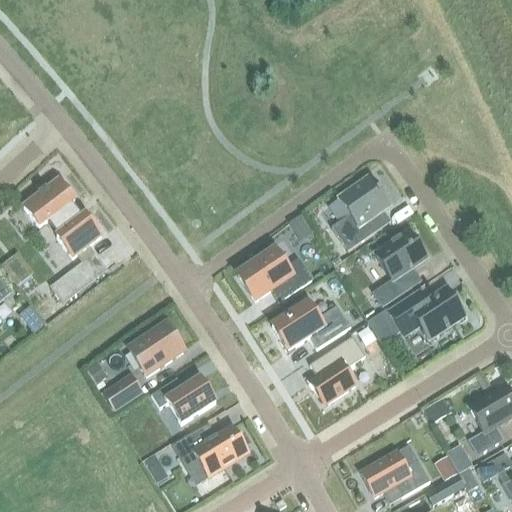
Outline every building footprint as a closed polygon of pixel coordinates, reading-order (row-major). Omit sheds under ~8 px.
[(331,231),(348,255),(372,238),(365,227),(390,210),(386,205),(389,203),(381,192),(378,194),(369,181),(338,202),(349,219),(331,231)] [(72,262),(101,240),(85,219),(83,221),(72,207),(74,205),(59,184),(47,193),(46,192),(38,197),(39,199),(23,211),(39,231),(47,226),(58,240),(56,241),(72,262)] [(404,278),(426,263),(424,260),(426,258),(418,247),(416,248),(407,236),(374,258),(392,285),(373,297),(382,310),(412,290),(404,278)] [(286,272),(274,255),(237,279),(255,305),(277,290),(285,301),(311,284),(298,264),(286,272)] [(63,307),(95,282),(83,266),(82,267),(51,291),(63,307)] [(0,305),(10,297),(0,284),(0,305)] [(445,293),(425,306),(419,296),(388,316),(403,339),(419,329),(428,344),(464,321),(455,308),(458,306),(451,295),(448,297),(445,293)] [(291,318),(271,330),(288,356),(309,342),(316,354),(350,332),(336,311),(317,324),(307,308),(305,309),(303,306),(289,315),(291,318)] [(374,335),(387,327),(380,317),(368,325),(374,335)] [(34,337),(45,328),(37,320),(27,328),(34,337)] [(146,380),(183,356),(166,330),(144,345),(143,342),(131,350),(132,352),(129,354),(146,380)] [(367,330),(357,337),(365,349),(375,342),(367,330)] [(315,381),(306,386),(321,410),(353,390),(343,374),(363,362),(350,342),(307,369),(315,381)] [(98,367),(87,374),(95,386),(106,379),(98,367)] [(141,396),(131,381),(104,398),(114,413),(141,396)] [(177,382),(152,398),(160,410),(168,405),(181,426),(215,405),(200,381),(183,392),(177,382)] [(511,421),(511,400),(506,390),(469,411),(483,436),(469,444),(477,458),(502,443),(495,431),(511,421)] [(441,403),(425,413),(431,424),(448,414),(441,403)] [(73,407),(32,432),(48,458),(89,432),(73,407)] [(89,432),(48,458),(63,482),(104,456),(89,432)] [(203,433),(174,450),(182,464),(193,457),(197,464),(189,469),(199,486),(247,457),(231,432),(210,445),(203,433)] [(459,447),(446,455),(458,477),(471,469),(459,447)] [(104,456),(63,482),(79,506),(119,481),(104,456)] [(405,470),(397,456),(396,456),(360,477),(374,501),(382,497),(395,489),(402,502),(429,487),(417,463),(405,470)] [(511,503),(511,468),(506,457),(476,474),(483,487),(498,478),(511,503)] [(12,460),(0,467),(0,494),(11,511),(20,511),(39,499),(12,460)] [(446,460),(436,466),(446,484),(456,478),(446,460)] [(155,461),(146,466),(151,473),(159,468),(155,461)] [(468,495),(478,489),(472,478),(462,484),(468,495)] [(457,479),(425,497),(432,509),(464,491),(457,479)] [(119,481),(79,506),(82,511),(125,511),(135,506),(119,481)] [(11,511),(0,494),(0,511),(11,511)]
